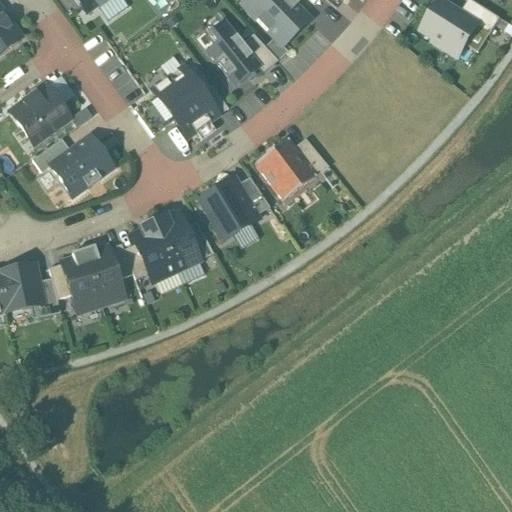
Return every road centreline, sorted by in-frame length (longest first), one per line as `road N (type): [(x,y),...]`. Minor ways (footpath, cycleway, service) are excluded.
road 1 (residential): [(165,189),(211,164),(329,70),(386,0)]
road 2 (residential): [(66,49),(165,189)]
road 3 (residential): [(16,242),(165,189)]
